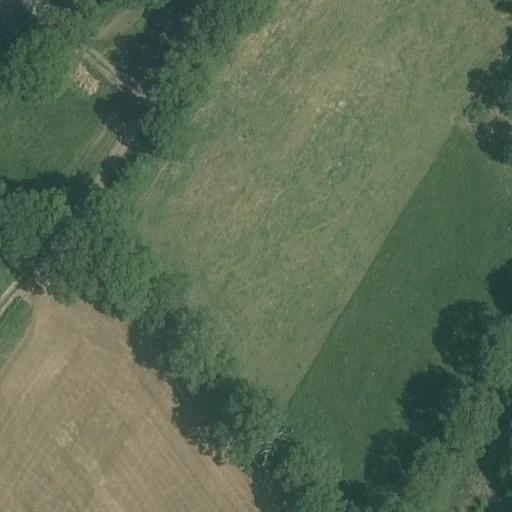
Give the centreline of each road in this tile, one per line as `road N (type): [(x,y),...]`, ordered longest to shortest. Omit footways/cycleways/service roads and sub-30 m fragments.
road 1 (track): [(34,0),(107,68),(134,82),(171,86),(229,0)]
road 2 (track): [(0,291),(63,186),(171,86)]
